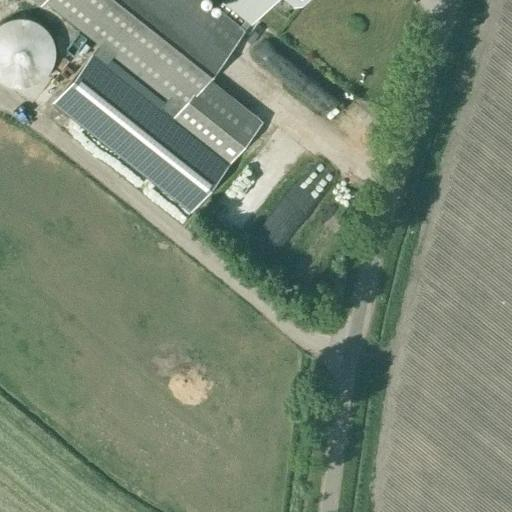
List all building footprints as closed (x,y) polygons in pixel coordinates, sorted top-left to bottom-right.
[(46,0),(180,106),(172,117),(227,161),(260,119),(205,76),(243,28),(207,0),(46,0)] [(233,0),(256,17),(268,0),(300,0),(303,2),(303,0),(233,0)] [(0,77),(2,80),(8,82),(13,84),(19,85),(24,85),(30,84),(35,82),(40,80),(45,76),(49,72),(52,67),(54,62),(56,56),(56,50),(56,45),(54,39),(52,34),(49,29),(45,25),(40,21),(35,19),(30,17),(24,16),(18,16),(13,17),(7,19),(2,22),(0,23),(0,77)] [(280,51),(261,69),(286,95),(316,111),(325,120),(349,134),(354,129),(362,114),(346,105),(341,100),(334,97),(313,74),(290,62),(280,51)] [(452,70),(447,93),(462,96),(467,73),(452,70)] [(243,237),(297,145),(271,129),(217,222),(243,237)] [(162,166),(175,177),(192,156),(178,146),(162,166)] [(309,165),(271,221),(261,214),(243,241),(276,264),(333,182),(309,165)]
